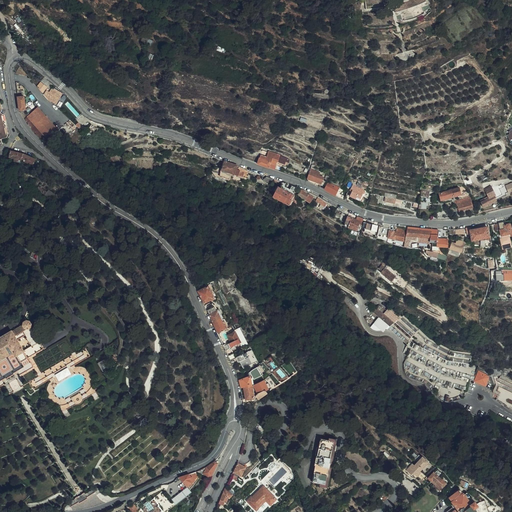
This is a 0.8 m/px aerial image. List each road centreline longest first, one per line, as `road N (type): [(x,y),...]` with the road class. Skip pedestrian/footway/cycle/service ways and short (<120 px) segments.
road 1 (tertiary): [(511,211),(452,223),(373,215),(203,145),(91,116),(31,61),(13,59),(10,88),(21,127),(97,199),(148,230),(181,270),(229,372),(236,419)]
road 2 (residential): [(474,402),(444,405),(404,378),(399,345),(370,332),(359,301),(330,278),(342,273),(438,317),(443,313),(407,286)]
road 3 (tertiary): [(87,511),(204,461),(236,419)]
